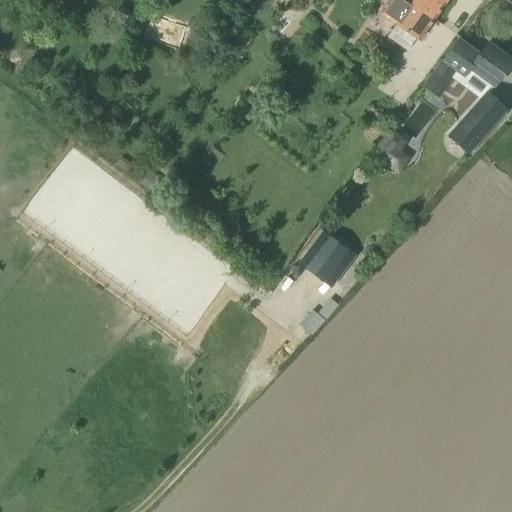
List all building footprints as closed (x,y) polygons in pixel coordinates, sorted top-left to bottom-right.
[(447,0),(409,0),(409,1),(406,0),(393,0),(382,16),(395,25),(387,36),(407,50),(415,39),(418,41),(447,0)] [(464,76),(470,68),(495,86),(511,62),(487,43),(478,55),(458,40),(423,87),(437,98),(457,71),(464,76)] [(448,136),(468,153),(506,110),(487,93),(448,136)] [(375,154),(387,163),(396,151),(383,142),(375,154)] [(323,225),(300,257),(333,281),(356,249),(323,225)]
